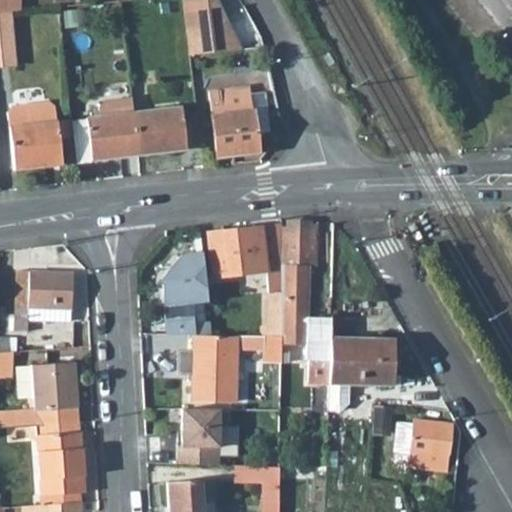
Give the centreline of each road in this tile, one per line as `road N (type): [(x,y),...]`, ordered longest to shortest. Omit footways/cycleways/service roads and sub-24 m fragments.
road 1 (residential): [(119,511),(123,396),(110,210)]
road 2 (residential): [(511,471),(384,248)]
road 3 (tertiary): [(110,210),(325,187)]
road 4 (residential): [(325,187),(308,99),(259,0)]
road 5 (tertiary): [(511,166),(349,174),(325,187)]
road 6 (tertiary): [(325,187),(357,200),(511,197)]
